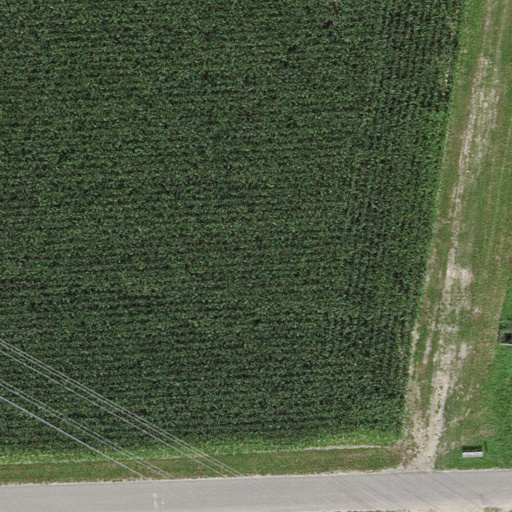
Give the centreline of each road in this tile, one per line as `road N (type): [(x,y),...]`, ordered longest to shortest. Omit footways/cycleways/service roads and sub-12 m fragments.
road 1 (unclassified): [(0,506),(511,490)]
road 2 (track): [(428,492),(490,0)]
